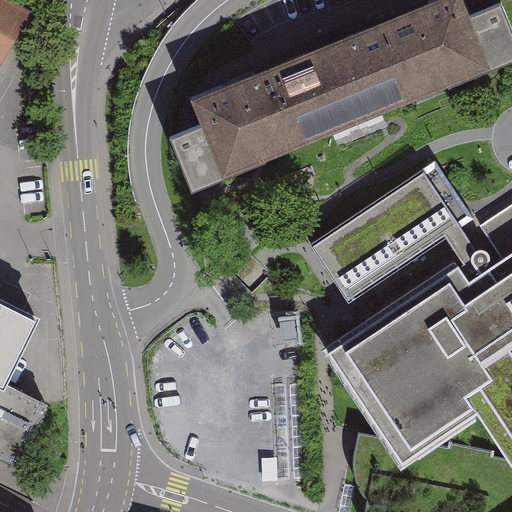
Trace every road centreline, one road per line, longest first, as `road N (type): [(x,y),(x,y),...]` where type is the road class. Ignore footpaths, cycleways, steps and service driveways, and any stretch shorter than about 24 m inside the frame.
road 1 (residential): [(230,0),(173,59),(145,140),(174,280),(150,305),(94,316)]
road 2 (secondary): [(86,0),(75,87),(94,316)]
road 3 (secondary): [(94,316),(101,478)]
road 4 (residential): [(101,478),(221,511)]
